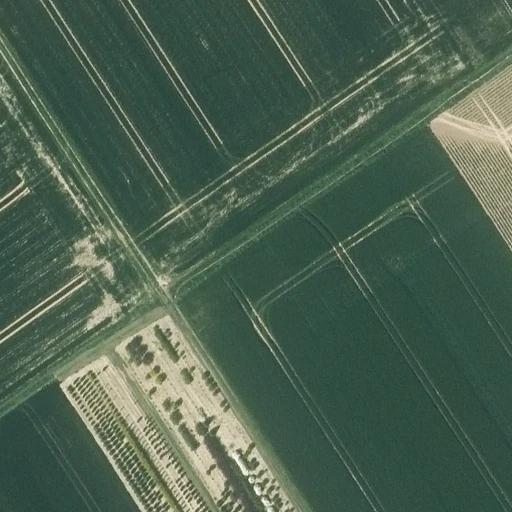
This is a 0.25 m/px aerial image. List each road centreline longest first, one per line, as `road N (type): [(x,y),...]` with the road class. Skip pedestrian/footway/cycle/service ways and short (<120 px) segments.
road 1 (track): [(0,416),(511,57)]
road 2 (track): [(0,45),(305,511)]
